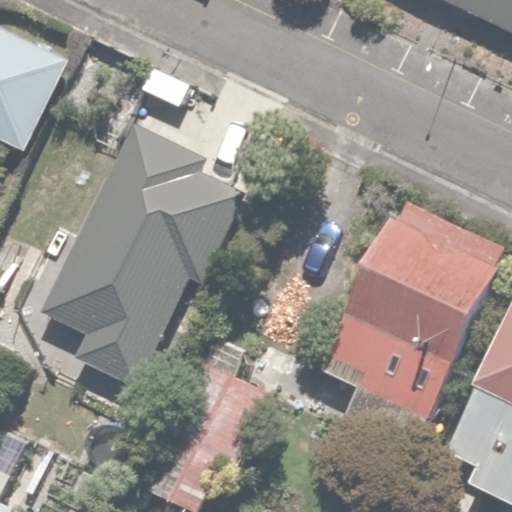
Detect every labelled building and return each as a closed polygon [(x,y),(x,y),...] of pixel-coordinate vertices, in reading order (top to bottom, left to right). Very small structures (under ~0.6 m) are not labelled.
[(511,0),(433,0),(511,34),(511,0)] [(0,228),(84,56),(0,15),(0,228)] [(231,161),(146,120),(55,306),(109,332),(99,353),(147,376),(200,267),(226,279),(261,207),(219,186),(231,161)] [(418,217),(403,211),(334,368),(371,383),(353,424),(421,453),(511,245),(511,234),(427,197),(418,217)] [(483,474),(511,489),(511,328),(453,440),(490,460),(483,474)] [(223,511),(288,399),(199,348),(131,466),(212,511),(223,511)]
